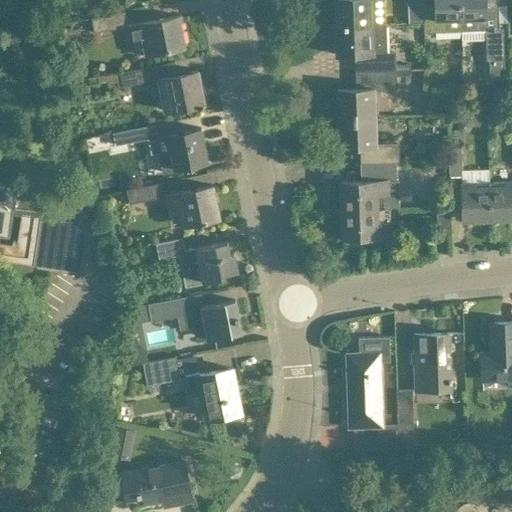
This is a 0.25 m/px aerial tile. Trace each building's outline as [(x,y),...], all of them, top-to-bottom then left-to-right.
[(333,0),(335,25),(372,24),(371,0),(333,0)] [(423,22),(423,10),(422,0),(407,0),(408,17),(408,23),(423,22)] [(461,30),(460,0),(434,0),(435,9),(423,10),(423,22),(424,31),(446,31),(461,30)] [(497,0),(460,0),(461,30),(476,30),(476,28),(486,28),(487,59),(489,59),(489,68),(504,67),(503,27),(498,27),(497,0)] [(128,24),(127,23),(125,10),(91,16),(94,30),(128,24)] [(131,23),(134,37),(137,54),(185,46),(179,14),(131,23)] [(386,50),(385,23),(372,24),(335,25),(336,55),(360,54),(361,70),(393,69),(392,50),(386,50)] [(151,64),(119,70),(121,84),(153,78),(151,64)] [(197,69),(178,73),(158,77),(164,110),(170,109),(201,103),(201,105),(203,105),(203,102),(204,102),(203,98),(206,98),(204,86),(201,86),(197,69)] [(393,75),(393,69),(361,70),(361,71),(363,71),(363,87),(337,88),(338,117),(375,115),(374,89),(394,89),(393,75)] [(376,143),(375,115),(338,117),(338,120),(335,120),(335,133),(339,133),(339,147),(365,146),(366,162),(396,161),(396,162),(399,161),(398,142),(376,143)] [(147,136),(148,138),(150,152),(158,151),(162,173),(174,171),(173,167),(207,161),(200,126),(173,132),(157,135),(147,136)] [(124,129),(113,131),(115,143),(126,141),(124,129)] [(461,146),(458,146),(458,141),(449,141),(449,146),(448,146),(449,174),(461,174),(461,146)] [(368,180),(340,181),(341,207),(390,206),(397,206),(396,162),(396,161),(366,162),(366,163),(368,163),(368,180)] [(511,179),(489,180),(490,218),(511,217),(511,179)] [(0,180),(0,235),(9,237),(14,208),(18,184),(0,180)] [(490,218),(489,180),(461,181),(462,219),(490,218)] [(160,181),(126,187),(128,202),(163,195),(160,181)] [(212,184),(167,193),(170,209),(179,207),(182,223),(218,215),(212,184)] [(451,233),(451,208),(451,204),(436,205),(437,233),(451,233)] [(391,235),(390,206),(341,207),(342,237),(391,235)] [(9,237),(0,235),(0,267),(36,273),(37,267),(43,213),(14,208),(9,237)] [(159,257),(179,253),(178,249),(184,248),(182,236),(156,241),(159,257)] [(230,252),(227,239),(184,248),(178,249),(179,253),(185,285),(204,282),(204,279),(222,275),(221,273),(237,270),(234,251),(230,252)] [(150,320),(177,314),(176,309),(182,308),(180,295),(147,301),(147,302),(150,320)] [(241,330),(235,298),(182,308),(176,309),(177,314),(178,319),(190,317),(191,326),(205,323),(208,337),(212,336),(241,330)] [(480,353),(481,372),(481,377),(511,376),(511,321),(490,322),(491,353),(480,353)] [(415,390),(433,389),(450,389),(448,331),(413,332),(415,390)] [(350,395),(348,395),(349,424),(381,423),(379,360),(390,360),(389,336),(359,337),(359,352),(348,353),(350,395)] [(147,384),(180,378),(176,358),(176,355),(143,361),(147,384)] [(232,366),(228,367),(202,372),(199,372),(198,370),(185,373),(188,391),(201,388),(206,416),(211,415),(241,409),(237,391),(232,366)] [(414,446),(414,419),(398,419),(398,433),(398,446),(414,446)] [(118,427),(116,441),(134,444),(136,430),(118,427)] [(398,433),(372,433),(372,447),(398,446),(398,433)] [(184,461),(136,469),(124,471),(125,475),(128,495),(138,493),(139,500),(173,494),(175,501),(190,499),(184,461)] [(117,511),(119,504),(104,502),(102,511),(117,511)]
